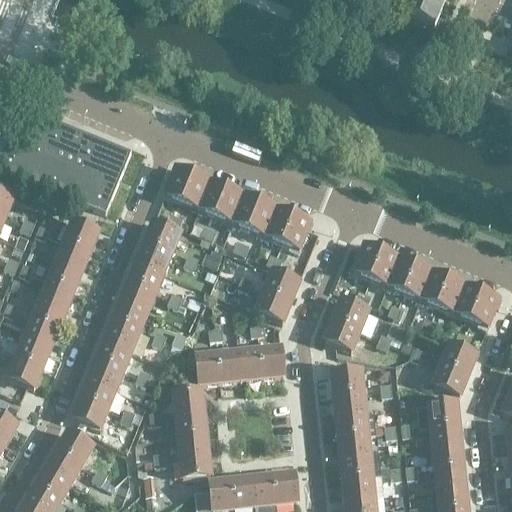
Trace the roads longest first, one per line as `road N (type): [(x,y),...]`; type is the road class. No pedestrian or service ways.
road 1 (residential): [(168,139),(55,425),(6,511)]
road 2 (residential): [(320,511),(303,341),(347,213)]
road 3 (residential): [(168,139),(347,213)]
road 4 (residential): [(0,68),(168,139)]
road 5 (residential): [(511,339),(479,413),(490,511)]
road 6 (residential): [(347,213),(511,281)]
